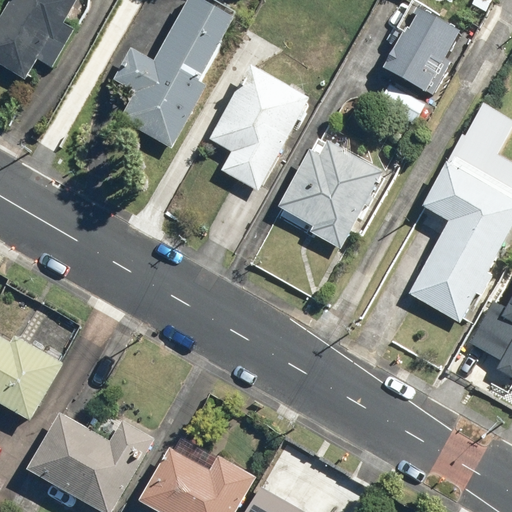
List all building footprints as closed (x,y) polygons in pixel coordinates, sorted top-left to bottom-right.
[(10,0),(0,20),(0,64),(27,79),(37,60),(53,68),(75,27),(62,19),(72,0),(10,0)] [(127,127),(177,153),(211,88),(203,84),(236,21),(196,0),(192,0),(157,65),(136,54),(118,87),(141,100),(127,127)] [(486,23),(498,1),(496,0),(478,0),(470,14),(486,23)] [(455,67),(448,64),(465,33),(418,8),(384,71),(431,96),(433,93),(439,97),(455,67)] [(235,154),(224,174),(262,193),(310,100),(250,69),(212,143),(235,154)] [(430,109),(390,86),(378,106),(419,129),(430,109)] [(472,134),(468,132),(424,212),(451,226),(412,298),(463,326),(479,297),(487,301),(499,279),(491,275),(511,235),(511,162),(500,157),(511,135),(511,122),(487,108),(472,134)] [(311,234),(343,253),(388,176),(325,138),(283,210),(314,228),(311,234)] [(511,292),(485,343),(511,358),(511,292)] [(0,407),(35,425),(64,369),(0,336),(0,407)] [(114,446),(62,416),(30,472),(99,511),(119,511),(159,443),(126,424),(114,446)] [(212,476),(172,451),(138,506),(148,511),(239,511),(260,481),(224,458),(212,476)] [(302,511),(262,491),(250,511),(302,511)]
